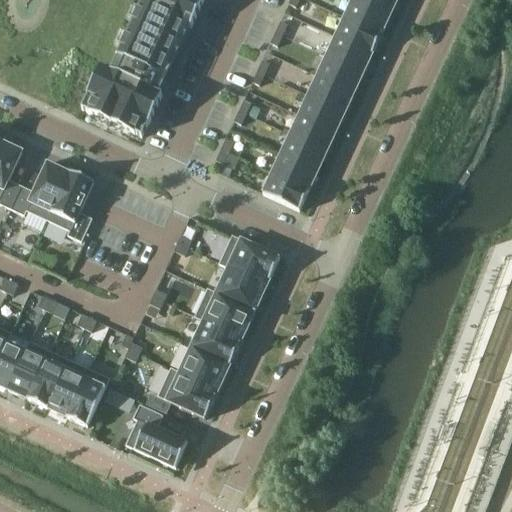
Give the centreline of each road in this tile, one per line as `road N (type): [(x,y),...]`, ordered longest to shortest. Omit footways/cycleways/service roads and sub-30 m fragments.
road 1 (residential): [(462,0),(341,259)]
road 2 (residential): [(224,511),(341,259)]
road 3 (residential): [(246,0),(166,180)]
road 4 (residential): [(166,180),(341,259)]
road 5 (residential): [(0,103),(166,180)]
